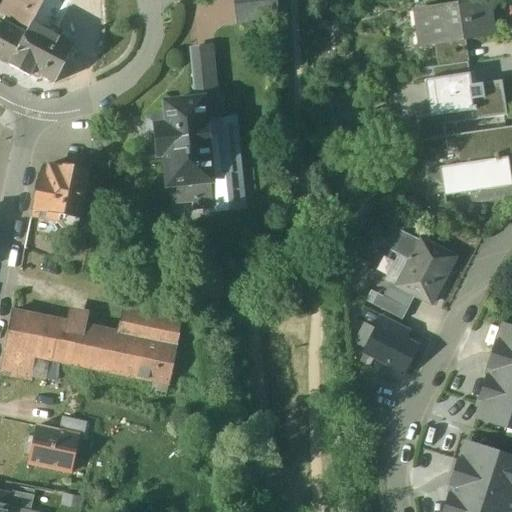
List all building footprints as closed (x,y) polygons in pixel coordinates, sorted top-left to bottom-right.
[(7,0),(0,14),(0,15),(5,18),(29,31),(44,0),(7,0)] [(44,0),(32,25),(66,43),(87,4),(79,0),(44,0)] [(272,0),(234,0),(236,22),(274,18),(272,0)] [(469,3),(415,11),(420,46),(436,43),(438,56),(465,52),(463,40),(494,35),(489,1),(489,0),(469,3)] [(29,31),(5,18),(0,27),(0,62),(9,67),(10,67),(29,31)] [(66,43),(32,25),(29,31),(10,67),(29,78),(30,77),(36,80),(38,80),(40,80),(41,79),(42,78),(55,84),(74,47),(66,43)] [(196,101),(166,104),(167,116),(147,119),(148,130),(157,129),(160,155),(164,155),(170,202),(192,199),(193,207),(213,205),(206,136),(217,135),(216,124),(220,123),(218,99),(213,99),(208,49),(191,50),(196,101)] [(465,52),(438,56),(440,67),(467,63),(465,52)] [(440,67),(431,68),(433,80),(468,76),(467,63),(440,67)] [(433,80),(432,80),(424,81),(430,115),(430,118),(437,116),(471,111),(472,121),(506,116),(501,82),(470,87),(468,76),(433,80)] [(437,116),(430,118),(430,115),(416,117),(420,142),(446,139),(446,137),(447,137),(445,125),(472,121),(471,111),(437,116)] [(380,126),(357,130),(360,150),(383,147),(380,126)] [(493,144),(458,149),(458,150),(460,166),(445,168),(449,195),(511,186),(507,161),(511,160),(511,127),(491,131),(493,144)] [(447,137),(446,137),(446,139),(448,151),(458,150),(458,149),(493,144),(491,131),(447,137)] [(89,173),(41,163),(32,210),(59,215),(58,219),(58,223),(60,227),(63,229),(67,230),(71,230),(75,229),(77,226),(79,222),(83,204),(85,201),(86,197),(87,193),(86,189),(89,173)] [(420,242),(400,232),(390,251),(410,261),(420,242)] [(397,287),(396,288),(414,297),(430,305),(455,258),(421,240),(420,242),(410,261),(397,287)] [(213,253),(193,255),(197,299),(222,296),(219,270),(215,270),(213,253)] [(414,297),(396,288),(397,287),(391,283),(383,298),(407,311),(414,297)] [(383,298),(378,295),(373,306),(402,321),(407,311),(383,298)] [(223,307),(198,309),(199,320),(224,316),(223,307)] [(146,340),(12,311),(0,371),(0,374),(30,382),(32,373),(42,375),(44,360),(138,379),(146,340)] [(409,331),(383,317),(377,328),(404,341),(409,331)] [(511,329),(503,326),(498,344),(496,343),(488,368),(490,369),(478,406),(480,407),(476,418),(511,429),(511,329)] [(377,328),(364,353),(403,373),(416,348),(404,341),(377,328)] [(177,346),(146,340),(138,379),(169,385),(177,346)] [(85,424),(63,419),(60,433),(79,438),(82,439),(85,424)] [(60,433),(36,427),(28,465),(70,474),(79,438),(60,433)] [(511,511),(511,459),(466,444),(460,461),(458,461),(450,486),(452,486),(443,511),(511,511)] [(6,511),(10,496),(0,494),(0,511),(6,511)]
